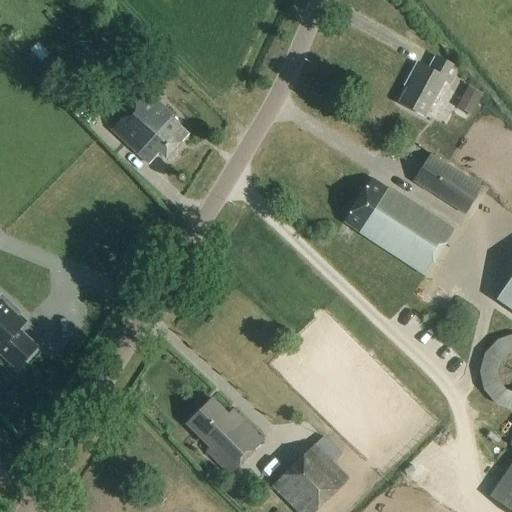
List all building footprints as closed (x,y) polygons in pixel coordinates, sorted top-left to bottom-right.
[(448,85),(455,74),(434,62),(428,73),(417,67),(408,83),(410,85),(398,106),(423,120),(444,82),(448,85)] [(457,108),(471,115),(482,95),(468,87),(457,108)] [(174,117),(147,92),(110,132),(148,167),(158,155),(165,161),(188,136),(171,121),(174,117)] [(430,156),(412,184),(430,196),(431,194),(464,216),(482,188),(430,156)] [(451,233),(371,181),(343,224),(423,276),(451,233)] [(511,465),(490,497),(511,511),(511,279),(497,303),(511,312),(511,465)] [(26,322),(0,299),(0,352),(18,368),(36,348),(17,332),(26,322)] [(264,444),(234,413),(230,416),(214,400),(187,426),(209,449),(205,453),(230,478),(264,444)] [(323,437),(272,486),(296,511),(316,511),(349,480),(333,463),(341,456),(323,437)]
